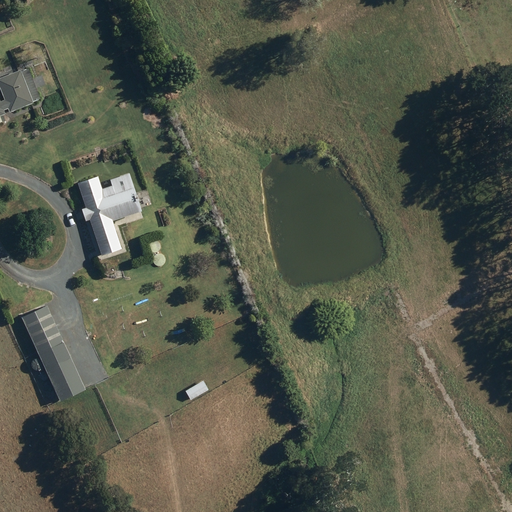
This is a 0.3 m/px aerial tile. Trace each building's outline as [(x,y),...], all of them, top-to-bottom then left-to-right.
[(0,123),(7,121),(5,116),(34,104),(34,103),(40,100),(30,76),(24,79),(21,71),(0,78),(0,123)] [(97,177),(77,184),(84,209),(81,210),(84,222),(89,221),(99,257),(122,250),(114,222),(141,214),(139,209),(152,205),(148,191),(135,194),(129,174),(99,183),(97,177)] [(85,389),(47,306),(21,317),(37,358),(36,359),(35,359),(34,360),(33,361),(33,362),(32,362),(32,363),(32,364),(32,365),(32,366),(32,367),(32,368),(33,369),(34,370),(35,371),(36,372),(37,372),(38,372),(39,372),(40,372),(41,372),(42,371),(43,371),(44,370),(58,401),(85,389)] [(209,389),(202,380),(184,392),(191,402),(209,389)] [(439,414),(403,415),(405,459),(441,457),(439,414)]
